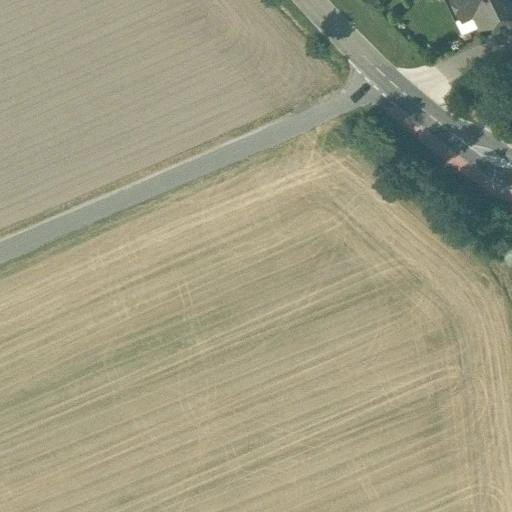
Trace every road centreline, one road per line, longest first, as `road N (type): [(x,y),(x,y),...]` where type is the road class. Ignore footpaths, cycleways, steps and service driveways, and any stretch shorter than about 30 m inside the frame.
road 1 (unclassified): [(0,249),(388,81)]
road 2 (tertiary): [(388,81),(511,176)]
